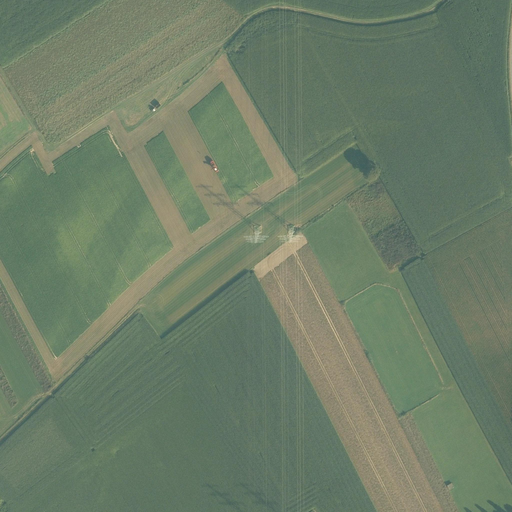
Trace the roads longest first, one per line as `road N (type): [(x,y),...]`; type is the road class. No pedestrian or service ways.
road 1 (track): [(33,129),(46,149),(53,146),(227,43),(256,12),(279,8),(370,24),(418,16),(441,0)]
road 2 (track): [(140,303),(0,440)]
